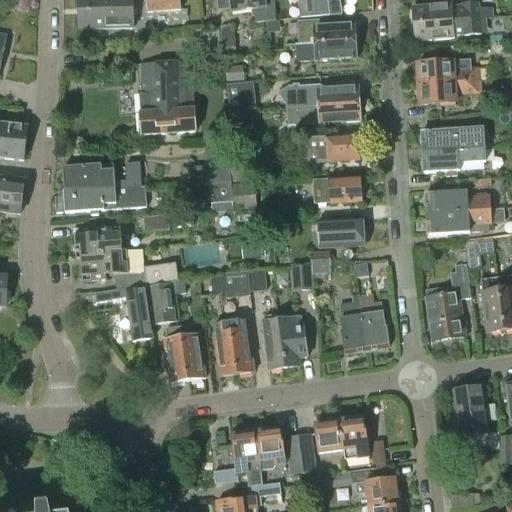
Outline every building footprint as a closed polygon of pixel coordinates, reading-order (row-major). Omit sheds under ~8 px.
[(77,0),(78,14),(106,14),(106,11),(132,10),(131,0),(77,0)] [(163,13),(162,0),(145,0),(146,14),(163,13)] [(179,0),(162,0),(163,13),(180,11),(179,0)] [(266,24),(275,22),(273,4),(265,5),(264,0),(215,0),(217,10),(229,8),(230,14),(253,12),(255,25),(266,24)] [(326,0),(329,17),(341,16),(339,0),(326,0)] [(450,7),(412,10),(413,28),(484,20),(490,20),(489,11),(478,12),(478,6),(461,8),(461,9),(451,10),(450,7)] [(106,14),(78,14),(78,32),(133,30),(132,10),(106,11),(106,14)] [(484,20),(413,28),(415,44),(454,40),(453,37),(463,36),(463,38),(485,36),(484,20)] [(298,24),(299,47),(355,44),(354,26),(326,28),(325,23),(298,24)] [(221,29),(223,53),(235,51),(233,28),(221,29)] [(355,44),(299,47),(295,47),(296,64),(315,63),(356,61),(355,44)] [(437,64),(416,66),(418,87),(480,82),(479,71),(469,71),(468,60),(436,63),(437,64)] [(139,96),(140,114),(141,138),(195,134),(191,82),(190,82),(189,63),(140,66),(141,96),(139,96)] [(225,71),(227,83),(243,81),(242,70),(225,71)] [(480,82),(418,87),(419,107),(439,106),(439,108),(455,107),(454,96),(481,95),(480,82)] [(226,87),(229,113),(254,111),(252,84),(226,87)] [(287,105),(287,111),(325,108),(358,107),(357,89),(320,91),(320,86),(289,88),(279,95),(287,105)] [(325,108),(287,111),(288,127),(303,126),(303,127),(318,126),(359,124),(358,107),(325,108)] [(0,160),(23,163),(27,128),(0,125),(0,160)] [(249,141),(248,127),(235,128),(236,142),(249,141)] [(420,134),(422,155),(484,151),(483,130),(454,132),(453,128),(443,129),(443,133),(420,134)] [(507,134),(500,137),(503,146),(511,144),(507,134)] [(357,137),(308,140),(309,153),(317,152),(318,164),(327,164),(358,162),(358,158),(361,156),(361,150),(357,148),(357,137)] [(206,168),(188,170),(189,187),(214,185),(231,184),(228,168),(227,144),(204,146),(206,168)] [(484,151),(422,155),(423,176),(445,175),(445,179),(456,179),(456,174),(459,174),(459,166),(485,164),(484,151)] [(252,154),(231,155),(233,183),(253,182),(252,154)] [(63,170),(65,193),(65,194),(141,189),(140,165),(125,166),(127,183),(114,184),(113,167),(63,170)] [(0,214),(20,216),(24,182),(0,179),(0,214)] [(329,186),(313,186),(314,205),(330,205),(361,203),(361,200),(364,198),(363,192),(360,191),(360,179),(328,181),(329,186)] [(490,180),(473,181),(474,191),(490,189),(490,180)] [(216,204),(211,205),(212,213),(233,211),(232,203),(231,184),(214,185),(216,204)] [(233,186),(235,212),(256,210),(254,184),(233,186)] [(60,203),(55,203),(56,216),(90,214),(91,217),(98,217),(98,213),(146,210),(145,189),(141,189),(65,194),(65,193),(59,193),(60,203)] [(466,194),(425,196),(426,217),(490,214),(489,198),(467,200),(466,194)] [(490,214),(426,217),(428,237),(486,234),(486,228),(503,227),(502,213),(490,214)] [(143,219),(144,234),(169,232),(168,218),(143,219)] [(331,235),(323,235),(323,248),(332,248),(332,249),(350,247),(351,255),(363,254),(363,246),(363,243),(366,241),(365,235),(362,233),(361,222),(330,224),(331,235)] [(75,261),(81,261),(102,259),(102,255),(122,253),(120,230),(96,232),(96,236),(73,238),(75,261)] [(253,242),(255,257),(264,256),(263,241),(253,242)] [(492,241),(464,245),(467,267),(467,272),(481,270),(479,258),(493,256),(492,241)] [(102,259),(81,261),(82,284),(105,282),(105,278),(114,277),(116,293),(177,283),(175,266),(144,269),(143,252),(122,253),(102,255),(102,259)] [(330,262),(329,253),(311,255),(311,263),(330,262)] [(356,280),(368,278),(366,265),(354,267),(356,280)] [(330,275),(330,267),(311,268),(311,276),(320,276),(330,275)] [(452,289),(425,293),(426,300),(432,343),(464,339),(459,302),(471,300),(467,272),(467,267),(455,268),(456,275),(450,276),(452,289)] [(311,276),(311,268),(290,270),(291,282),(299,282),(300,292),(311,292),(311,276)] [(264,273),(247,275),(249,294),(266,293),(264,273)] [(223,288),(225,296),(225,301),(249,299),(249,294),(247,275),(216,278),(217,289),(223,288)] [(511,277),(497,280),(504,334),(511,332),(511,277)] [(212,297),(225,296),(223,288),(217,289),(216,278),(210,279),(212,297)] [(504,334),(497,280),(480,282),(481,286),(477,286),(478,297),(481,296),(486,336),(504,334)] [(183,284),(178,284),(170,285),(172,298),(185,296),(183,284)] [(170,285),(144,289),(144,291),(150,327),(175,324),(172,298),(170,285)] [(128,320),(132,343),(152,341),(150,327),(144,291),(125,293),(125,291),(88,297),(90,307),(126,301),(127,310),(125,312),(126,318),(128,320)] [(379,301),(359,304),(367,353),(388,350),(384,326),(383,326),(379,301)] [(359,304),(339,308),(342,332),(341,333),(345,357),(367,353),(359,304)] [(300,318),(280,321),(287,370),(300,368),(299,361),(307,360),(302,325),(301,325),(300,318)] [(287,370),(280,321),(261,324),(268,373),(287,370)] [(243,322),(228,324),(236,377),(253,375),(247,331),(245,331),(243,322)] [(236,377),(228,324),(213,326),(214,336),(213,336),(219,380),(236,377)] [(189,328),(179,330),(187,384),(204,381),(198,337),(190,338),(189,328)] [(187,384),(179,330),(165,332),(166,341),(163,342),(169,386),(187,384)] [(511,386),(506,388),(511,435),(511,439),(499,441),(500,467),(511,466),(511,447),(511,386)] [(451,395),(459,453),(490,449),(491,453),(499,452),(498,436),(490,437),(488,424),(496,423),(494,408),(486,409),(484,391),(451,395)] [(339,423),(343,454),(344,463),(368,460),(363,420),(339,423)] [(318,457),(343,454),(339,423),(314,427),(318,457)] [(256,434),(259,464),(261,473),(273,472),(275,468),(285,467),(280,431),(256,434)] [(231,437),(235,467),(236,477),(261,474),(259,464),(256,434),(231,437)] [(314,435),(300,435),(300,452),(314,452),(314,435)] [(304,476),(300,455),(298,436),(284,438),(286,456),(289,456),(292,477),(304,476)] [(371,446),(373,466),(385,465),(383,444),(371,446)] [(312,453),(300,455),(304,476),(315,475),(312,453)] [(215,487),(223,486),(221,473),(213,474),(215,487)] [(351,488),(349,476),(329,478),(330,490),(351,488)] [(366,496),(367,509),(398,505),(395,481),(356,486),(357,497),(366,496)] [(258,489),(260,500),(281,497),(279,486),(258,489)] [(215,505),(216,511),(254,511),(253,500),(215,505)]
